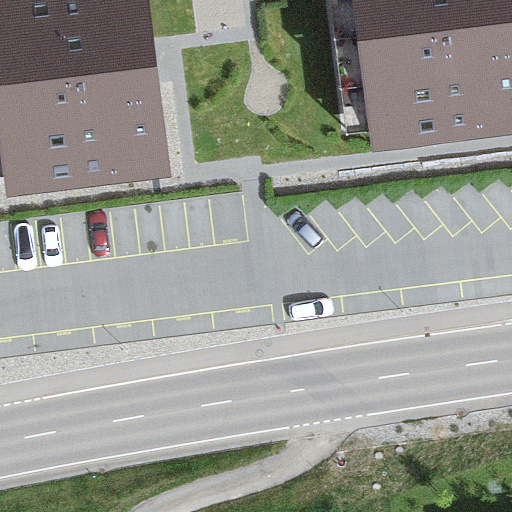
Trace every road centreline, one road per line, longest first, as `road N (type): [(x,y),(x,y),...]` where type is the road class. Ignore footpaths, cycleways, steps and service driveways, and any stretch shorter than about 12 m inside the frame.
road 1 (primary): [(0,444),(146,415),(367,387)]
road 2 (residential): [(162,511),(309,452),(367,387)]
road 3 (primary): [(367,387),(511,364)]
